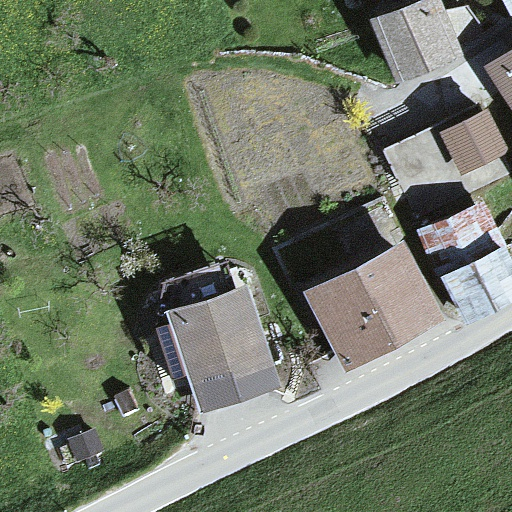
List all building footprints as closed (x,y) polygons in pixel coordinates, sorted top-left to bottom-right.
[(433,0),(401,0),(365,15),(388,71),(452,44),(433,0)] [(511,43),(486,60),(511,99),(511,43)] [(479,104),(426,127),(448,178),(502,155),(479,104)] [(469,198),(413,227),(441,279),(496,248),(469,198)] [(398,239),(298,286),(328,349),(428,302),(398,239)] [(511,274),(496,248),(439,283),(460,319),(511,288),(511,274)] [(242,281),(163,307),(198,412),(276,387),(242,281)]
